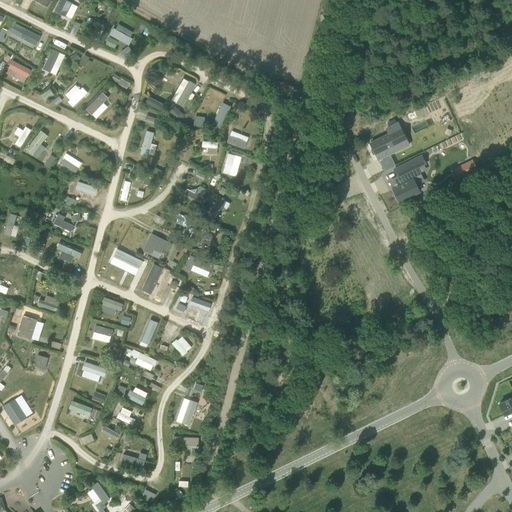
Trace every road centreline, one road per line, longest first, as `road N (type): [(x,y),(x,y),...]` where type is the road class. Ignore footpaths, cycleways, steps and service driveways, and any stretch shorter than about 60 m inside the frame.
road 1 (track): [(206,482),(327,0)]
road 2 (unclassified): [(225,501),(445,393)]
road 3 (residential): [(352,154),(441,322),(456,370)]
